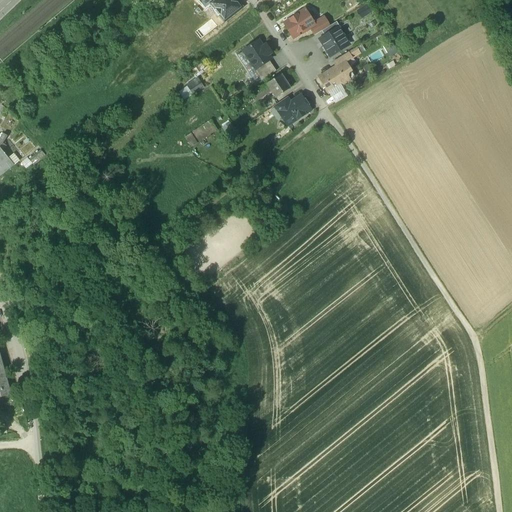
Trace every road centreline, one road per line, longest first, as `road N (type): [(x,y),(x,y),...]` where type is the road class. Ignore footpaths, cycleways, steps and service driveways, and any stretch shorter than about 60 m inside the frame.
road 1 (track): [(327,115),(173,241),(171,260),(184,283),(238,339),(245,511)]
road 2 (track): [(500,511),(475,339),(325,112)]
road 3 (track): [(325,112),(494,13)]
road 4 (track): [(40,511),(25,384)]
